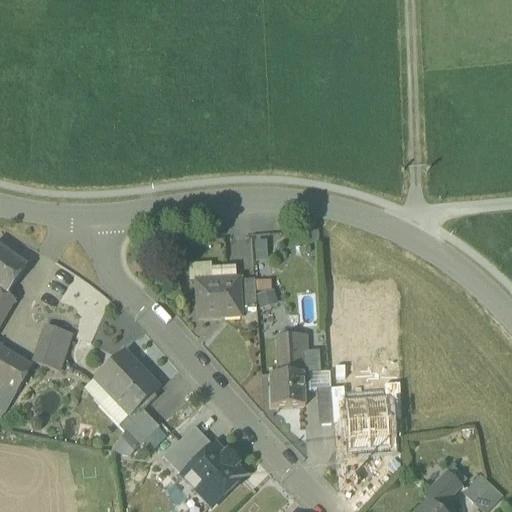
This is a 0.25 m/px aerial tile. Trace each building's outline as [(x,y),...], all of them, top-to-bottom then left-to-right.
[(254,242),(255,264),(267,263),(266,242),(254,242)] [(163,246),(163,262),(173,262),(172,245),(163,246)] [(0,294),(5,298),(6,297),(26,269),(0,250),(0,294)] [(188,283),(195,283),(211,282),(210,270),(210,265),(188,266),(188,283)] [(195,283),(197,322),(240,319),(240,311),(238,284),(238,281),(236,281),(235,269),(210,270),(211,282),(195,283)] [(254,282),(254,283),(255,297),(270,293),(270,282),(254,282)] [(238,284),(240,311),(255,310),(255,297),(254,283),(238,284)] [(273,292),(270,293),(255,297),(259,311),(277,306),(273,292)] [(0,412),(4,415),(31,369),(31,368),(0,350),(0,327),(14,303),(6,297),(5,298),(0,294),(0,389),(1,390),(0,392),(0,412)] [(33,365),(58,374),(70,336),(46,328),(33,365)] [(277,339),(279,376),(303,375),(303,386),(308,386),(308,375),(318,374),(317,355),(307,355),(306,338),(277,339)] [(94,381),(109,397),(129,418),(130,419),(140,410),(159,392),(122,354),(94,381)] [(329,374),(318,374),(308,375),(308,386),(303,386),(303,393),(315,392),(330,391),(329,374)] [(303,386),(303,375),(279,376),(269,377),(270,409),(304,408),(303,393),(303,386)] [(109,397),(94,381),(83,391),(98,407),(109,397)] [(399,386),(383,387),(384,401),(386,401),(387,423),(400,422),(399,386)] [(344,404),(343,390),(330,391),(333,427),(345,426),(343,404),(344,404)] [(315,392),(318,428),(333,427),(330,391),(315,392)] [(119,428),(129,418),(109,397),(98,407),(119,428)] [(389,453),(387,423),(386,401),(384,401),(364,403),(344,404),(343,404),(345,426),(347,456),(368,454),(389,453)] [(124,434),(139,450),(143,445),(159,430),(140,410),(130,419),(129,418),(119,428),(118,428),(124,434)] [(167,439),(159,430),(143,445),(151,454),(167,439)] [(162,461),(180,479),(212,449),(194,430),(162,461)] [(130,458),(139,450),(124,434),(110,454),(130,458)] [(223,458),(213,448),(212,449),(180,479),(182,481),(191,473),(203,485),(194,494),(211,511),(244,479),(233,469),(237,466),(227,455),(223,458)] [(419,511),(437,511),(438,511),(460,489),(447,475),(423,500),(427,504),(419,511)] [(462,496),(479,511),(489,511),(501,500),(479,479),(462,496)]
